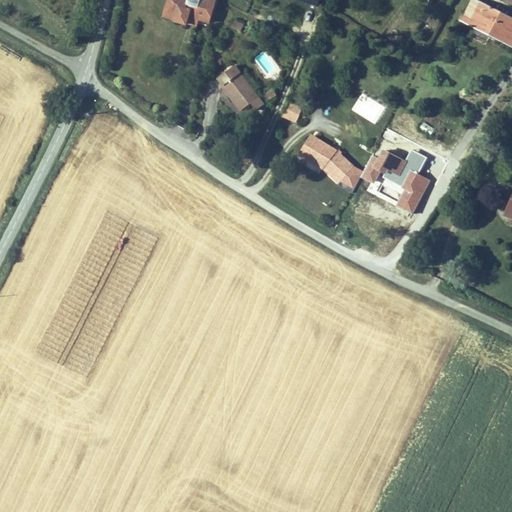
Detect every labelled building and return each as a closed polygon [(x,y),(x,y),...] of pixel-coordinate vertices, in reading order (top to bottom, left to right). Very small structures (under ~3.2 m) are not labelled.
[(169,0),(165,19),(176,22),(177,24),(188,27),(190,25),(198,28),(200,22),(212,26),(218,0),(217,0),(169,0)] [(511,48),(511,41),(478,24),(487,7),(475,1),(463,24),(511,48)] [(487,7),(478,24),(511,41),(511,23),(511,24),(506,21),(508,17),(510,13),(498,7),(496,11),(487,7)] [(242,32),(245,25),(234,21),(232,28),(242,32)] [(267,105),(236,67),(219,80),(224,86),(222,88),(242,112),(252,105),(258,112),(267,105)] [(268,104),(278,96),(273,90),(263,98),(268,104)] [(290,102),(283,117),(297,123),(304,108),(290,102)] [(423,123),(420,130),(432,135),(435,127),(423,123)] [(355,189),(364,171),(355,167),(355,166),(339,151),(312,135),(300,156),(325,171),(338,184),(340,182),(355,189)]
